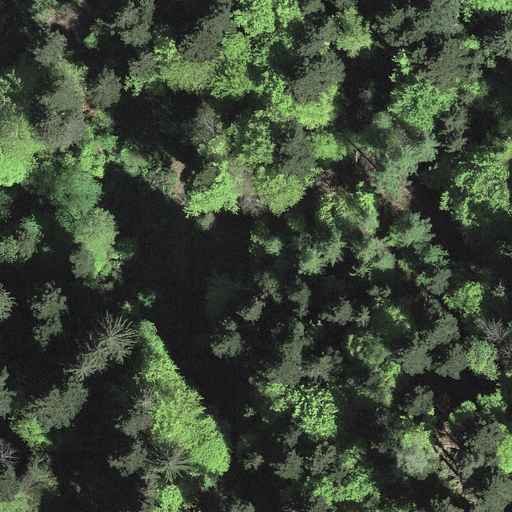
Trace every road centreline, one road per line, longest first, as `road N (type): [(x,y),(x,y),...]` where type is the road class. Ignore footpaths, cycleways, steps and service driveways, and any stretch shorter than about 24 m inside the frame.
road 1 (track): [(289,0),(195,149),(182,208),(186,311)]
road 2 (track): [(65,511),(83,484),(105,407),(154,363),(186,311)]
road 3 (track): [(93,0),(33,35),(0,82)]
